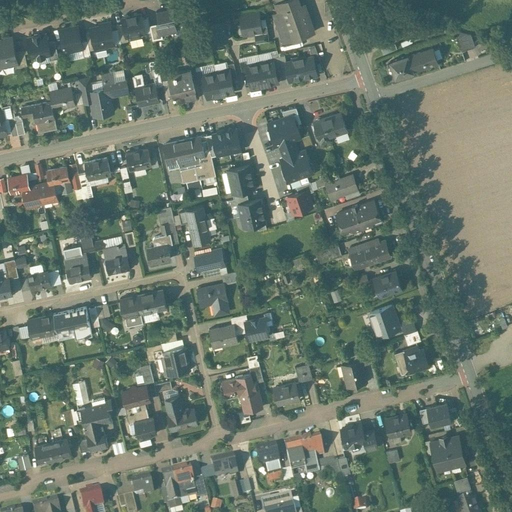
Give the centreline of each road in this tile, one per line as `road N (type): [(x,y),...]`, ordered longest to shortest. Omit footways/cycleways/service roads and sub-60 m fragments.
road 1 (residential): [(0,312),(181,277),(219,437)]
road 2 (tertiary): [(472,375),(373,97)]
road 3 (residential): [(472,375),(219,437)]
road 4 (residential): [(0,158),(246,107)]
road 5 (residential): [(219,437),(0,492)]
road 6 (unclassified): [(511,51),(373,97)]
road 7 (residential): [(125,0),(0,28)]
road 8 (residential): [(246,107),(368,80)]
road 9 (tertiary): [(511,492),(472,375)]
